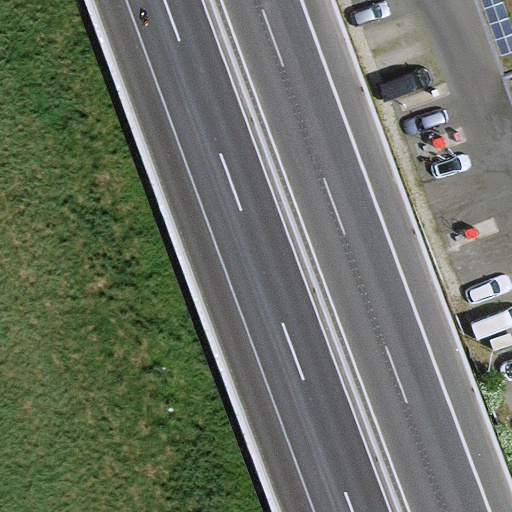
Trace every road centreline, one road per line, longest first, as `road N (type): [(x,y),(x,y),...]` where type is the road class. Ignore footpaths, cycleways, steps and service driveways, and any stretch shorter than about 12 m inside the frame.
road 1 (motorway): [(157,0),(347,511)]
road 2 (motorway): [(453,511),(264,0)]
